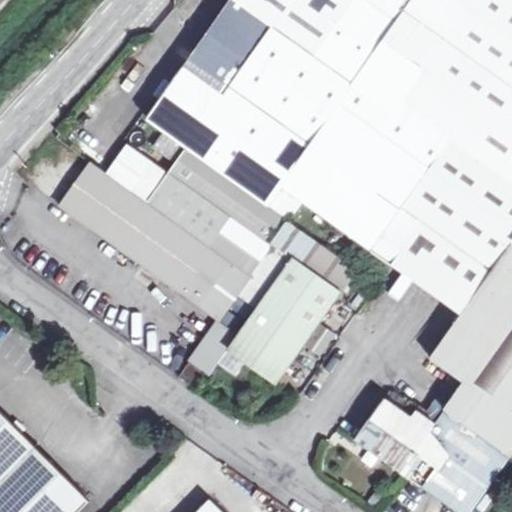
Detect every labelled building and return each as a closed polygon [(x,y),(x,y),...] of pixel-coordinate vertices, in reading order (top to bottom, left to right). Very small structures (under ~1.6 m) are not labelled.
[(265,31),(366,103),(439,0),(229,0),(226,4),(265,31)] [(439,0),(366,103),(453,164),(458,157),(484,176),(511,137),(511,11),(496,0),(439,0)] [(226,4),(177,73),(215,101),(265,31),(226,4)] [(366,103),(265,31),(215,101),(177,73),(164,91),(155,84),(144,99),(153,106),(140,124),(180,152),(263,210),(277,191),(294,203),(366,103)] [(366,103),(294,203),(369,256),(381,265),(411,222),(453,164),(366,103)] [(511,227),(480,272),(450,314),(419,358),(442,374),(435,384),(447,393),(511,439),(511,137),(484,176),(511,195),(511,227)] [(166,181),(145,211),(220,264),(240,278),(262,246),(279,222),(263,210),(180,152),(161,178),(166,181)] [(458,157),(453,164),(411,222),(414,225),(480,272),(511,227),(511,195),(484,176),(458,157)] [(145,211),(83,167),(52,210),(189,307),(220,264),(145,211)] [(277,191),(263,210),(279,222),(294,203),(277,191)] [(262,246),(282,260),(330,295),(348,270),(279,222),(262,246)] [(414,225),(411,222),(381,265),(390,271),(400,257),(394,253),(414,225)] [(450,314),(480,272),(414,225),(394,253),(400,257),(390,271),(450,314)] [(240,278),(227,296),(246,310),(282,260),(262,246),(240,278)] [(223,338),(215,349),(265,385),(330,295),(282,260),(246,310),(225,340),(223,338)] [(220,264),(189,307),(209,321),(227,296),(240,278),(220,264)] [(205,325),(178,362),(196,375),(215,349),(223,338),(205,325)] [(177,364),(166,378),(182,390),(192,376),(177,364)] [(435,384),(412,416),(424,425),(447,393),(435,384)] [(461,511),(511,441),(511,439),(447,393),(424,425),(412,416),(407,412),(401,420),(374,401),(345,442),(443,511),(461,511)] [(0,433),(0,511),(65,511),(72,505),(0,433)]
